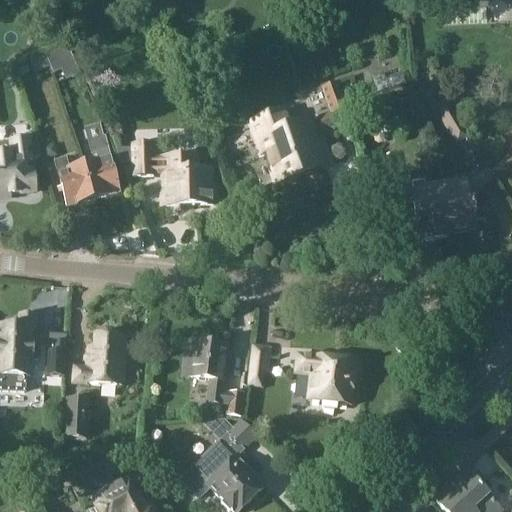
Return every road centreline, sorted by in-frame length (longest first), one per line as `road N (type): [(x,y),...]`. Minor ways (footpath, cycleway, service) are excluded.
road 1 (residential): [(511,332),(489,319),(388,304),(0,262)]
road 2 (secondary): [(365,511),(511,373)]
